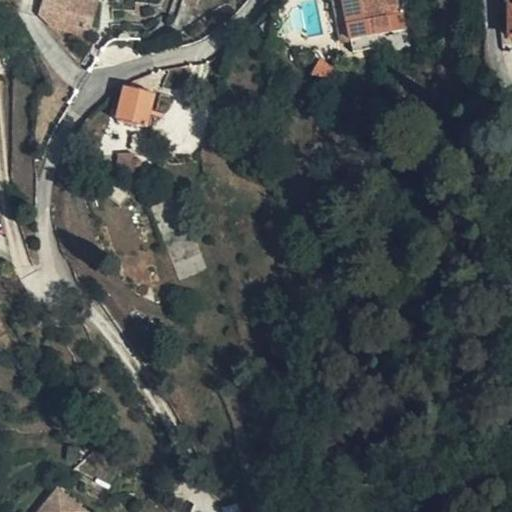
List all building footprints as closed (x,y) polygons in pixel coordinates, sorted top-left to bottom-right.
[(98,0),(96,0),(44,0),(41,12),(54,24),(89,34),(98,0)] [(346,28),(340,0),(327,0),(335,30),(346,28)] [(394,0),(340,0),(346,28),(352,53),(379,48),(377,37),(393,34),(406,31),(402,14),(398,15),(394,0)] [(387,46),(393,34),(377,37),(379,48),(387,46)] [(146,124),(153,92),(127,86),(120,118),(146,124)] [(150,135),(131,134),(129,150),(147,151),(150,135)] [(132,171),(132,155),(118,155),(118,171),(132,171)] [(83,511),(57,490),(38,511),(83,511)]
